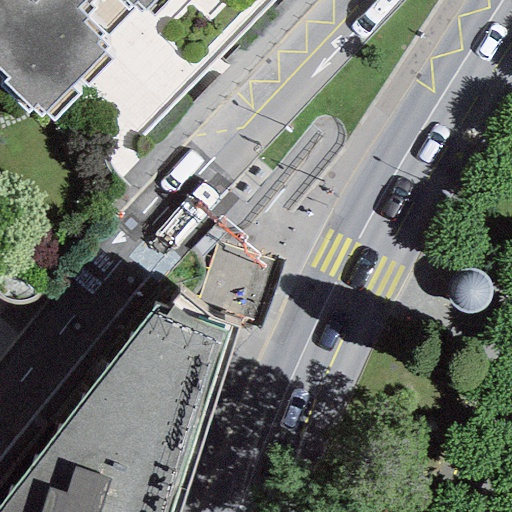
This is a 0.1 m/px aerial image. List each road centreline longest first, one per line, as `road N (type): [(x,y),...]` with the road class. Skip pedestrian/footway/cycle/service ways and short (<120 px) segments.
road 1 (residential): [(379,0),(0,429)]
road 2 (secondary): [(255,511),(281,430),(357,264),(511,8)]
